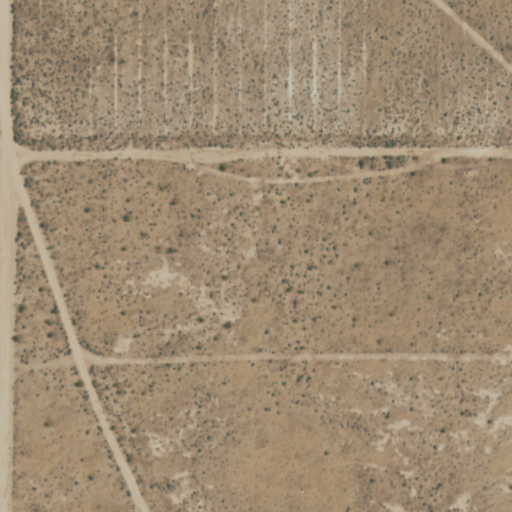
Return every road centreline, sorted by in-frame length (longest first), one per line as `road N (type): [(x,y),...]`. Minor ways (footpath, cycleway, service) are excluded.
road 1 (track): [(4,149),(511,150)]
road 2 (track): [(0,480),(1,0)]
